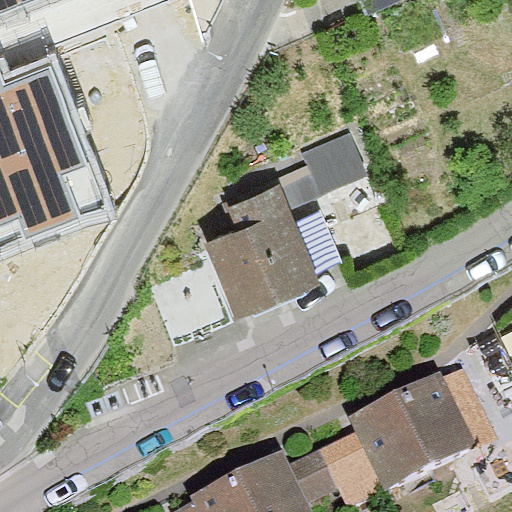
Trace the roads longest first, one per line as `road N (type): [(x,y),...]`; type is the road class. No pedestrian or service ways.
road 1 (residential): [(511,228),(0,511)]
road 2 (residential): [(0,476),(122,293),(261,0)]
